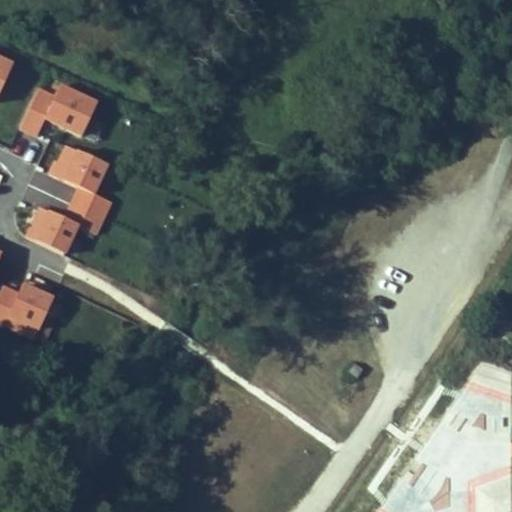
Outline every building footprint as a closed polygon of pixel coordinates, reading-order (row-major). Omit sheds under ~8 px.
[(0,90),(11,67),(0,62),(0,90)] [(50,103),(34,96),(18,130),(35,138),(43,121),(80,138),(95,106),(57,89),(50,103)] [(53,163),(47,176),(77,190),(70,206),(101,220),(109,204),(91,196),(105,167),(64,148),(56,165),(53,163)] [(38,210),(24,239),(62,257),(75,228),(93,237),(101,220),(70,206),(63,221),(38,210)] [(16,296),(0,289),(0,327),(2,329),(3,327),(33,340),(51,301),(20,287),(16,296)]
